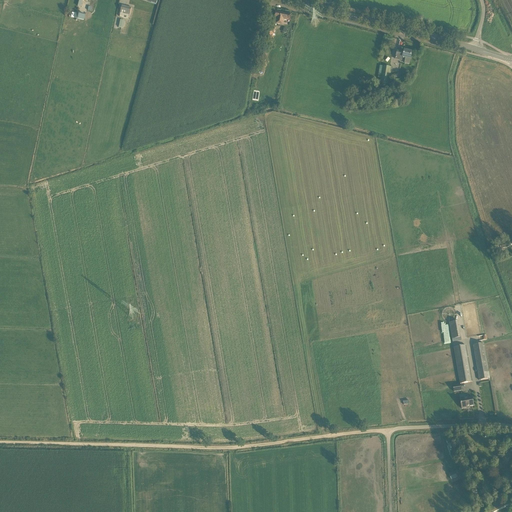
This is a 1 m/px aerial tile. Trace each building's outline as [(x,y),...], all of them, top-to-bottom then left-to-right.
[(132,8),(122,5),(120,15),(120,17),(128,19),(128,16),(130,17),(132,8)] [(291,15),(275,12),(274,17),(278,18),(277,23),(282,24),(283,19),(290,20),(291,15)] [(270,27),(268,32),(265,31),(262,40),(271,43),(275,29),(270,27)] [(268,44),(262,42),(259,53),(265,54),(268,44)] [(398,50),(396,59),(402,61),(403,58),(406,58),(405,63),(409,64),(410,59),(412,52),(405,50),(404,52),(398,50)] [(388,84),(391,67),(379,66),(378,78),(380,78),(380,83),(388,84)] [(375,86),(375,78),(364,77),(364,85),(375,86)] [(452,339),(453,342),(462,341),(458,321),(449,323),(452,339)] [(479,380),(490,379),(483,343),(473,345),(479,380)] [(460,384),(472,382),(466,346),(454,348),(460,384)] [(460,399),(462,409),(467,408),(467,407),(474,406),(472,397),(460,399)] [(502,471),(496,474),(499,481),(504,478),(503,477),(505,476),(502,471)]
